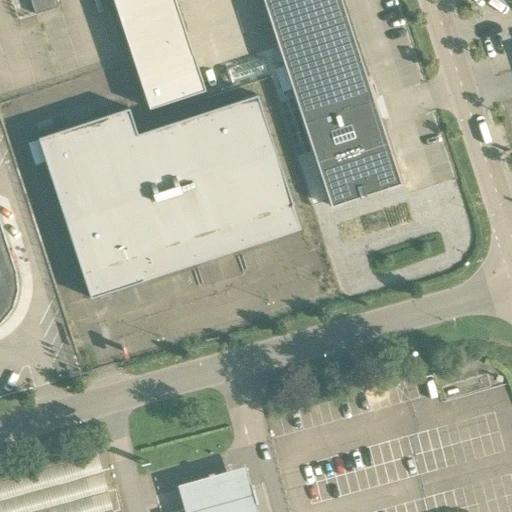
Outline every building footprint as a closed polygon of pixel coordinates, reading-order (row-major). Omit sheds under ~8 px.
[(30,0),(35,15),(59,7),(56,0),(30,0)] [(171,39),(158,0),(112,0),(133,64),(148,109),(201,92),(186,46),(171,39)] [(262,0),(330,207),(400,184),(340,0),(262,0)] [(227,68),(231,82),(266,71),(261,56),(227,68)] [(282,208),(292,205),(256,94),(134,135),(126,109),(89,121),(37,139),(89,298),(142,281),(138,269),(207,247),(208,248),(208,249),(209,249),(211,250),(212,250),(213,250),(214,249),(215,248),(216,247),(216,246),(217,245),(216,244),(286,221),(282,208)] [(14,272),(0,226),(0,322),(1,321),(4,318),(7,315),(9,312),(12,308),(13,304),(15,300),(16,296),(16,292),(17,288),(17,284),(16,280),(16,276),(14,272)] [(257,511),(245,465),(179,483),(186,511),(257,511)]
